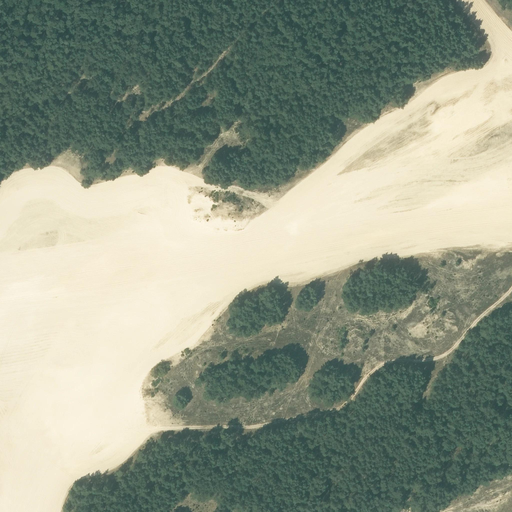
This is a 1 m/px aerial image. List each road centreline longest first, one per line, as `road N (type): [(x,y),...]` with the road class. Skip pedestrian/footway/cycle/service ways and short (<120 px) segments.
road 1 (track): [(0,218),(125,199),(193,228),(239,229),(260,222),(359,136),(424,94),(511,68)]
road 2 (track): [(511,207),(0,301)]
